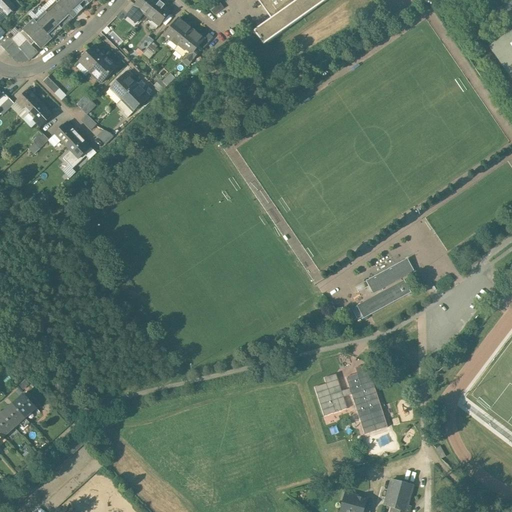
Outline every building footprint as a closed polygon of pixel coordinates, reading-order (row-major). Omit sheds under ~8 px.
[(62,0),(58,4),(68,15),(72,19),(81,10),(71,0),(62,0)] [(71,0),(81,10),(92,0),(71,0)] [(138,0),(139,0),(135,6),(146,15),(156,2),(153,0),(138,0)] [(225,7),(219,0),(204,0),(204,1),(216,15),(225,7)] [(257,0),(271,19),(254,31),(263,45),(327,0),(257,0)] [(511,0),(510,0),(493,12),(509,34),(489,48),(511,80),(511,0)] [(68,15),(58,4),(57,2),(46,13),(59,27),(65,22),(63,19),(68,15)] [(163,7),(156,2),(146,15),(159,25),(158,26),(159,26),(171,12),(170,12),(163,7)] [(34,24),(48,41),(61,29),(59,27),(46,13),(34,24)] [(178,19),(164,36),(171,41),(173,39),(179,44),(191,30),(178,19)] [(48,41),(34,24),(32,22),(20,34),(31,46),(34,43),(40,49),(48,41)] [(205,41),(191,30),(179,44),(193,55),(205,41)] [(20,34),(19,32),(11,40),(21,51),(29,59),(37,52),(31,46),(20,34)] [(144,53),(155,41),(149,36),(138,48),(144,53)] [(11,40),(9,38),(0,45),(0,46),(12,59),(21,51),(11,40)] [(154,44),(144,53),(149,58),(159,49),(154,44)] [(95,47),(80,61),(91,72),(105,57),(95,47)] [(105,57),(91,72),(102,83),(116,69),(115,67),(105,57)] [(126,73),(112,87),(116,92),(114,94),(121,100),(123,98),(137,84),(126,73)] [(60,90),(48,78),(43,83),(55,94),(60,90)] [(137,84),(123,98),(135,111),(149,97),(137,84)] [(41,103),(29,91),(17,102),(24,109),(25,108),(30,113),(41,103)] [(4,93),(0,96),(1,96),(0,96),(0,107),(9,99),(4,93)] [(77,105),(88,115),(97,105),(85,95),(77,105)] [(14,105),(9,99),(0,107),(0,112),(3,115),(14,105)] [(52,116),(41,103),(30,113),(34,118),(34,119),(41,127),(52,116)] [(92,130),(97,124),(88,115),(82,120),(92,130)] [(79,135),(67,123),(56,134),(67,147),(79,135)] [(104,129),(98,137),(108,143),(113,135),(104,129)] [(43,135),(39,130),(30,138),(35,143),(43,135)] [(91,148),(79,135),(67,147),(79,159),(91,148)] [(475,242),(469,247),(472,251),(478,247),(475,242)] [(407,259),(366,282),(373,294),(414,272),(407,259)] [(404,281),(363,303),(370,316),(411,293),(404,281)] [(499,300),(493,295),(489,301),(495,306),(499,300)] [(370,316),(363,303),(357,307),(364,319),(370,316)] [(347,381),(364,439),(389,431),(370,367),(357,371),(359,378),(347,381)] [(24,395),(13,405),(25,418),(31,413),(30,412),(35,407),(24,395)] [(25,418),(13,405),(2,414),(13,427),(14,428),(19,423),(23,428),(29,423),(25,418)] [(2,414),(0,416),(0,433),(2,436),(3,437),(9,433),(8,431),(13,427),(2,414)] [(79,434),(11,497),(18,505),(87,443),(79,434)] [(445,456),(439,447),(434,450),(440,459),(445,456)] [(98,456),(43,506),(48,511),(53,511),(106,464),(98,456)] [(414,487),(391,480),(385,505),(384,504),(384,506),(395,509),(394,511),(407,511),(414,487)] [(366,500),(346,494),(341,511),(342,511),(362,511),(363,510),(366,500)]
